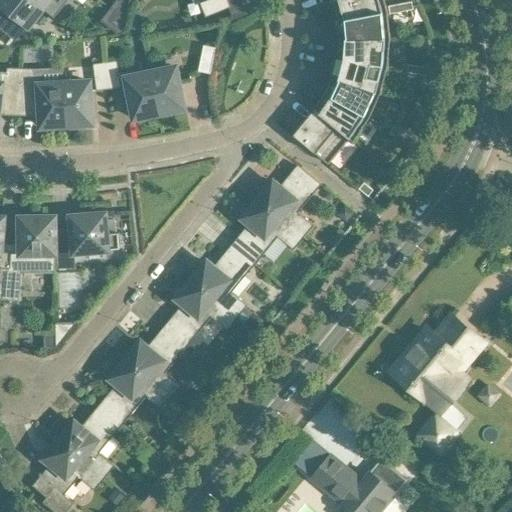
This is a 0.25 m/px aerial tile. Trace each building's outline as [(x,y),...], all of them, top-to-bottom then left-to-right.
[(0,0),(0,4),(6,9),(0,16),(0,44),(11,46),(27,26),(28,27),(43,9),(32,0),(0,0)] [(32,0),(43,9),(49,0),(32,0)] [(121,0),(115,0),(110,7),(127,19),(130,7),(121,0)] [(199,0),(206,17),(231,6),(228,0),(197,0),(197,1),(198,0),(199,0)] [(384,0),(333,0),(329,2),(330,3),(333,2),(337,18),(337,19),(388,10),(384,0)] [(412,1),(400,3),(402,11),(413,9),(412,1)] [(402,11),(400,3),(388,6),(390,13),(402,11)] [(123,34),(127,19),(110,7),(99,21),(116,35),(123,34)] [(339,38),(390,37),(388,10),(337,19),(338,29),(339,36),(339,38)] [(388,65),(390,37),(339,38),(339,40),(338,55),(337,57),(388,65)] [(198,71),(210,73),(216,47),(204,45),(198,71)] [(333,75),(381,92),(388,65),(337,57),(337,58),(333,73),(333,75)] [(117,61),(105,62),(109,88),(121,87),(117,61)] [(109,88),(105,62),(93,64),(97,90),(109,88)] [(419,74),(420,66),(408,64),(407,72),(419,74)] [(175,66),(151,72),(160,116),(177,112),(177,109),(184,108),(180,91),(179,91),(177,83),(179,83),(175,66)] [(432,68),(420,66),(419,74),(431,76),(432,68)] [(0,83),(0,82),(0,110),(4,111),(4,113),(19,114),(21,68),(7,67),(6,73),(2,73),(0,83)] [(49,128),(66,127),(64,82),(40,84),(39,74),(34,74),(34,68),(21,68),(19,114),(34,114),(34,112),(40,112),(41,126),(48,125),(49,128)] [(160,116),(151,72),(126,77),(129,93),(131,93),(133,101),(131,101),(134,118),(142,116),(142,119),(160,116)] [(369,117),(381,92),(333,75),(332,76),(325,92),(369,117)] [(89,81),(64,82),(66,127),(84,126),(84,123),(91,123),(90,106),(89,106),(88,98),(90,98),(89,81)] [(324,93),(315,107),(312,105),(312,106),(353,140),(369,117),(325,92),(324,93)] [(311,107),(314,109),(303,123),(293,134),(328,163),(350,137),(353,140),(312,106),(311,107)] [(400,139),(404,132),(393,126),(389,133),(400,139)] [(414,138),(404,132),(400,139),(411,145),(414,138)] [(273,181),(258,199),(304,237),(314,225),(298,212),(321,184),(301,167),(294,176),(291,173),(280,186),(273,181)] [(364,182),(359,188),(359,189),(368,196),(373,190),(364,182)] [(242,239),(235,247),(255,264),(278,236),(294,249),(304,237),(258,199),(244,217),(250,222),(239,236),(242,239)] [(71,220),(72,229),(54,229),(54,243),(55,269),(74,268),(74,252),(120,248),(118,232),(106,233),(105,213),(85,215),(85,219),(71,220)] [(54,243),(54,229),(54,217),(34,217),(34,221),(20,221),(20,245),(1,243),(0,250),(0,299),(19,301),(22,272),(55,272),(55,269),(54,243)] [(204,289),(237,317),(245,323),(252,313),(245,307),(248,305),(232,292),(255,264),(235,247),(228,256),(224,253),(213,266),(207,261),(192,279),(204,289)] [(237,317),(204,289),(192,279),(177,298),(183,303),(172,316),(176,319),(169,327),(189,344),(212,316),(227,329),(237,317)] [(466,362),(482,342),(452,317),(436,336),(429,330),(394,372),(425,398),(427,396),(441,408),(419,434),(439,451),(456,431),(442,420),(453,407),(447,402),(461,385),(446,372),(459,357),(466,362)] [(56,347),(75,323),(55,323),(56,347)] [(141,341),(126,360),(171,397),(181,385),(165,372),(189,344),(169,327),(161,336),(158,333),(147,347),(141,341)] [(161,409),(171,397),(126,360),(111,378),(117,383),(106,396),(109,399),(102,407),(122,424),(145,396),(161,409)] [(75,422),(74,423),(69,429),(60,440),(105,477),(115,465),(99,452),(122,424),(102,407),(95,416),(92,413),(81,427),(75,422)] [(95,489),(105,477),(60,440),(45,458),(51,463),(40,476),(43,479),(36,488),(47,497),(43,501),(55,511),(65,511),(74,502),(64,494),(79,476),(95,489)] [(378,461),(363,481),(331,455),(312,478),(343,504),(343,505),(351,511),(379,511),(406,480),(388,464),(386,467),(378,461)] [(283,497),(275,506),(282,511),(284,511),(291,504),(283,497)]
